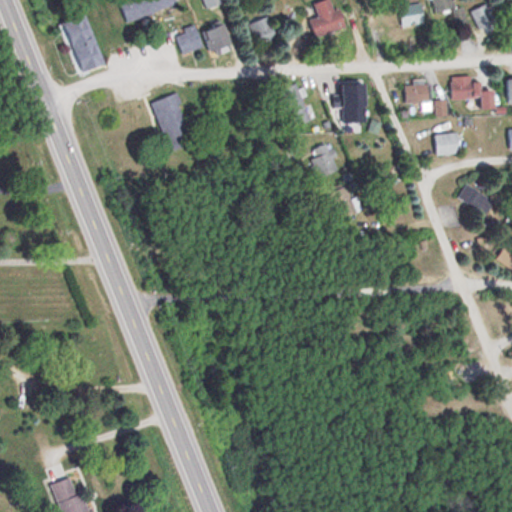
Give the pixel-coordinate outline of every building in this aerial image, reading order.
[(122,25),(172,6),(169,0),(118,0),(113,2),(122,25)] [(215,4),(212,0),(198,0),(204,10),(215,4)] [(313,20),(304,22),(308,39),(340,31),(335,9),(329,11),(327,0),(326,0),(310,4),(313,20)] [(426,0),(436,15),(451,6),(447,0),(426,0)] [(392,9),(396,30),(419,25),(416,5),(392,9)] [(494,22),(477,6),(465,19),(482,35),(494,22)] [(99,63),(81,15),(53,26),(71,74),(99,63)] [(244,25),(254,49),(276,40),(266,16),(244,25)] [(192,33),(190,29),(169,36),(177,57),(202,47),(206,57),(228,50),(219,24),(192,33)] [(471,111),(485,110),(484,92),(472,93),(471,78),(445,79),(446,101),(471,100),(471,111)] [(511,81),(499,82),(500,104),(511,102),(511,81)] [(309,121),(292,84),(273,93),(289,130),(309,121)] [(430,110),(425,85),(398,90),(402,107),(419,103),(420,112),(430,110)] [(359,86),(334,86),(334,122),(359,122),(359,86)] [(146,104),(163,153),(189,144),(172,95),(146,104)] [(442,115),(442,103),(432,103),(432,115),(442,115)] [(505,152),(511,151),(511,131),(502,132),(505,152)] [(430,157),(453,156),(452,135),(429,136),(430,157)] [(304,158),(312,180),(335,172),(327,149),(304,158)] [(343,186),(321,197),(334,222),(356,211),(343,186)] [(452,200),(481,218),(489,203),(460,186),(452,200)] [(44,486),(53,511),(81,511),(68,477),(44,486)]
